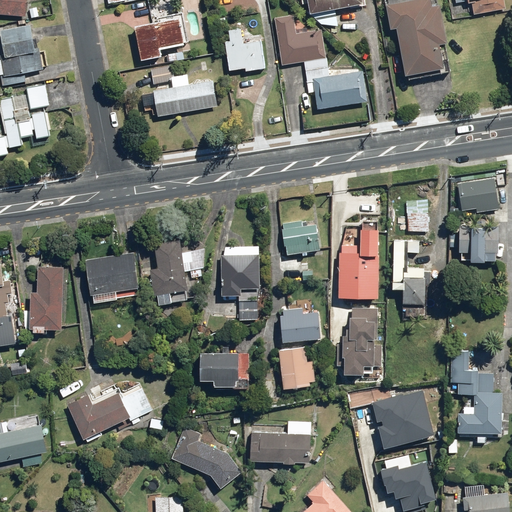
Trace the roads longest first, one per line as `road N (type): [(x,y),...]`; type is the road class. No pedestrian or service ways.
road 1 (tertiary): [(511,130),(114,193)]
road 2 (residential): [(114,193),(80,0)]
